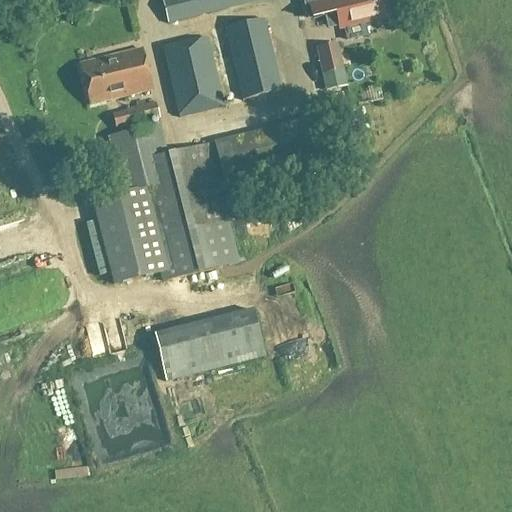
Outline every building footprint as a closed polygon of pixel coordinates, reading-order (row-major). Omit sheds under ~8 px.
[(160,0),(167,25),(267,0),(160,0)] [(303,0),(307,16),(311,15),(313,21),(326,18),(327,24),(338,21),(339,28),(340,30),(392,17),(387,0),(303,0)] [(224,31),(241,103),(281,93),(264,21),(224,31)] [(222,109),(205,40),(162,50),(178,119),(222,109)] [(315,50),(321,77),(343,72),(337,45),(315,50)] [(89,107),(152,92),(142,50),(79,66),(89,107)] [(116,131),(131,127),(159,121),(155,104),(112,114),(116,131)] [(222,183),(315,160),(333,156),(324,117),(213,145),(222,183)] [(112,288),(161,276),(163,283),(238,265),(228,225),(208,146),(166,156),(159,127),(133,133),(107,139),(120,195),(90,202),(112,288)] [(16,277),(19,289),(45,283),(41,271),(16,277)]
